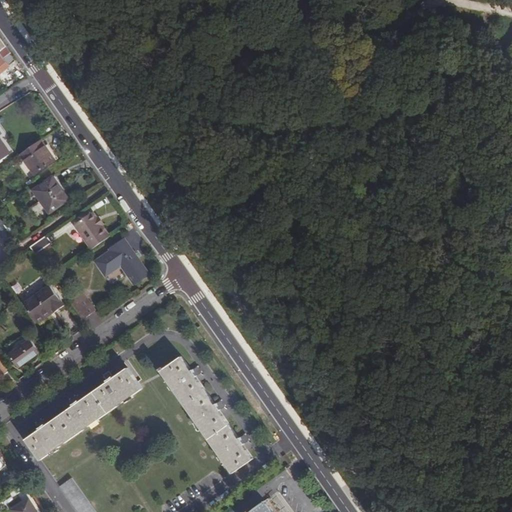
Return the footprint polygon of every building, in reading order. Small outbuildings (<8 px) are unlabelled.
[(0,50),(0,70),(13,62),(8,55),(10,54),(5,47),(0,50)] [(0,128),(0,160),(11,153),(2,139),(6,137),(0,128)] [(39,140),(19,155),(34,175),(54,161),(44,147),(39,140)] [(44,147),(54,161),(56,159),(47,146),(44,147)] [(59,173),(54,177),(63,191),(68,187),(59,173)] [(54,177),(35,190),(42,199),(35,204),(45,217),(69,199),(63,191),(54,177)] [(110,237),(102,226),(97,219),(93,213),(77,224),(78,225),(78,229),(93,249),(110,237)] [(50,245),(45,238),(28,249),(34,256),(50,245)] [(123,241),(109,251),(110,253),(95,263),(105,277),(120,267),(134,285),(148,275),(123,241)] [(22,305),(35,322),(51,310),(53,313),(64,306),(49,286),(22,305)] [(68,303),(72,308),(84,299),(80,294),(68,303)] [(72,308),(82,321),(94,312),(84,299),(72,308)] [(37,325),(53,313),(51,310),(35,322),(37,325)] [(25,334),(8,345),(13,352),(8,355),(18,368),(39,353),(25,334)] [(0,377),(9,371),(0,359),(0,377)] [(161,374),(230,471),(234,476),(254,461),(181,359),(161,374)] [(28,442),(43,463),(143,391),(129,371),(28,442)] [(94,511),(73,481),(61,489),(76,511),(94,511)] [(12,511),(35,511),(28,500),(11,511),(12,511)] [(273,511),(266,502),(251,511),(273,511)]
